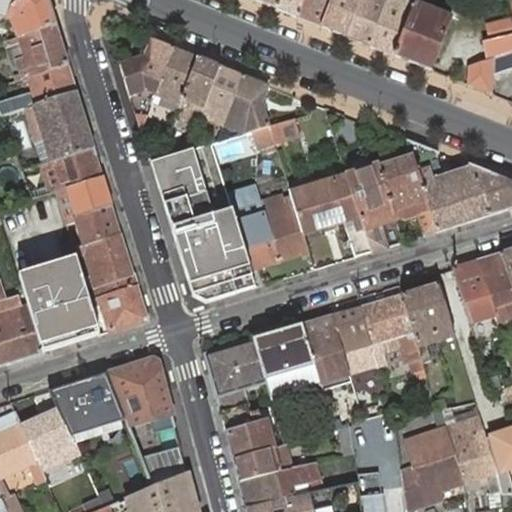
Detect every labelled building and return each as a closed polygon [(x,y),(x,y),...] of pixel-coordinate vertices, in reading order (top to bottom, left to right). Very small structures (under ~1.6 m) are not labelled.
[(47,0),(0,0),(0,22),(15,29),(17,37),(56,25),(48,1),(47,0)] [(280,0),(255,0),(256,1),(277,9),(280,0)] [(298,17),(304,0),(280,0),(277,9),(298,17)] [(304,0),(298,17),(323,27),(333,0),(304,0)] [(333,0),(323,27),(347,37),(362,0),(333,0)] [(362,0),(347,37),(370,46),(389,0),(362,0)] [(389,0),(370,46),(395,56),(416,5),(418,0),(412,0),(411,5),(399,0),(389,0)] [(395,56),(432,71),(453,20),(433,12),(433,9),(422,4),(419,6),(416,5),(395,56)] [(511,52),(511,19),(488,25),(491,40),(485,42),(489,61),(493,59),(511,52)] [(18,61),(23,79),(29,77),(69,66),(56,25),(17,37),(7,41),(9,47),(22,43),(26,58),(18,61)] [(175,49),(152,40),(146,57),(120,64),(125,80),(130,97),(144,92),(157,93),(175,49)] [(199,59),(175,49),(157,93),(156,97),(154,103),(159,105),(163,95),(176,101),(174,107),(179,110),(199,59)] [(511,52),(493,59),(494,75),(511,68),(511,52)] [(198,122),(199,121),(220,67),(199,59),(179,110),(179,112),(175,119),(184,122),(185,117),(198,122)] [(469,86),(493,95),(494,75),(493,59),(489,61),(469,67),(469,86)] [(35,95),(0,105),(0,115),(0,117),(26,109),(77,93),(69,66),(29,77),(35,95)] [(225,126),(244,76),(220,67),(199,121),(205,124),(207,119),(225,126)] [(263,104),(270,87),(244,76),(225,126),(231,128),(246,135),(251,133),(252,133),(270,127),(263,104)] [(43,165),(54,162),(95,149),(77,93),(26,109),(43,165)] [(154,103),(156,97),(151,95),(147,106),(151,108),(154,103)] [(163,95),(159,105),(179,112),(179,110),(174,107),(176,101),(163,95)] [(295,119),(270,127),(275,144),(276,145),(301,137),(295,119)] [(275,144),(270,127),(252,133),(257,149),(264,147),(267,153),(273,150),(271,145),(275,144)] [(413,158),(437,233),(459,227),(511,208),(511,183),(469,166),(467,177),(449,182),(442,183),(438,154),(408,142),(413,158)] [(152,164),(193,297),(206,303),(256,289),(250,270),(234,217),(212,145),(186,153),(152,164)] [(47,188),(49,194),(56,192),(61,191),(68,189),(104,178),(95,149),(54,162),(41,166),(43,173),(45,173),(49,187),(47,188)] [(379,167),(396,220),(404,217),(422,212),(418,216),(424,237),(437,233),(413,158),(379,167)] [(347,178),(371,253),(386,248),(379,226),(396,220),(379,167),(347,178)] [(61,191),(56,192),(65,220),(70,219),(76,217),(113,206),(104,178),(68,189),(61,191)] [(344,223),(355,258),(371,253),(347,178),(291,195),(293,198),(304,235),(344,223)] [(264,207),(281,261),(309,253),(304,235),(293,198),(285,201),(283,197),(263,203),(264,207)] [(78,248),(122,235),(113,206),(76,217),(70,219),(65,220),(67,227),(70,226),(79,224),(84,241),(76,244),(77,249),(78,248)] [(234,217),(250,270),(281,261),(264,207),(234,217)] [(79,224),(70,226),(76,244),(84,241),(79,224)] [(90,301),(138,286),(122,235),(78,248),(80,255),(85,253),(96,287),(86,290),(90,301)] [(511,251),(502,255),(511,283),(511,251)] [(511,283),(502,255),(478,262),(496,317),(498,322),(511,317),(511,283)] [(29,305),(43,353),(100,336),(93,312),(90,301),(86,290),(77,259),(20,276),(22,285),(29,305)] [(496,317),(478,262),(453,269),(470,321),(481,318),(481,321),(496,317)] [(0,366),(43,353),(29,305),(22,307),(20,297),(6,302),(0,283),(0,366)] [(455,337),(438,285),(402,296),(422,365),(431,362),(425,340),(446,334),(448,339),(455,337)] [(104,309),(111,332),(148,321),(138,286),(90,301),(93,312),(104,309)] [(422,365),(402,296),(360,309),(374,352),(378,367),(387,365),(382,344),(402,339),(403,342),(399,343),(406,364),(411,362),(414,374),(424,371),(422,365)] [(374,352),(360,309),(332,317),(344,360),(374,352)] [(344,360),(332,317),(304,326),(319,378),(319,379),(323,393),(352,384),(348,370),(344,360)] [(319,378),(304,326),(253,340),(266,382),(267,386),(270,394),(319,379),(319,378)] [(251,331),(203,345),(205,353),(219,404),(221,412),(247,405),(250,404),(245,388),(266,382),(253,340),(251,331)] [(195,470),(167,366),(154,359),(107,373),(126,422),(151,487),(195,470)] [(95,377),(51,391),(60,409),(74,438),(126,422),(107,373),(95,377)] [(511,387),(500,391),(503,402),(511,399),(511,387)] [(434,405),(436,413),(442,412),(447,410),(445,402),(434,405)] [(82,455),(74,438),(60,409),(22,427),(38,461),(43,474),(82,455)] [(22,427),(16,414),(0,421),(0,478),(0,479),(29,466),(38,485),(47,482),(43,474),(38,461),(22,427)] [(480,417),(447,428),(447,430),(463,483),(496,473),(487,439),(480,417)] [(351,427),(339,430),(345,457),(355,455),(351,427)] [(415,470),(401,475),(406,508),(406,509),(406,511),(430,504),(427,495),(463,483),(447,430),(407,443),(406,443),(415,470)] [(510,494),(511,493),(511,486),(506,470),(511,467),(511,431),(507,433),(487,439),(496,473),(499,483),(500,489),(501,494),(510,494)] [(285,446),(273,450),(234,461),(240,482),(291,470),(290,465),(288,461),(285,446)] [(317,464),(291,470),(240,482),(246,508),(253,506),(294,497),(292,488),(321,481),(317,464)] [(206,511),(195,470),(151,487),(150,488),(119,501),(120,504),(99,511),(206,511)] [(362,511),(360,497),(359,483),(294,497),(253,506),(254,511),(362,511)] [(511,505),(511,493),(510,494),(501,494),(503,507),(511,505)] [(385,511),(383,494),(360,497),(362,511),(385,511)] [(499,495),(488,497),(490,509),(501,507),(499,495)] [(0,498),(0,511),(8,511),(2,498),(0,498)]
